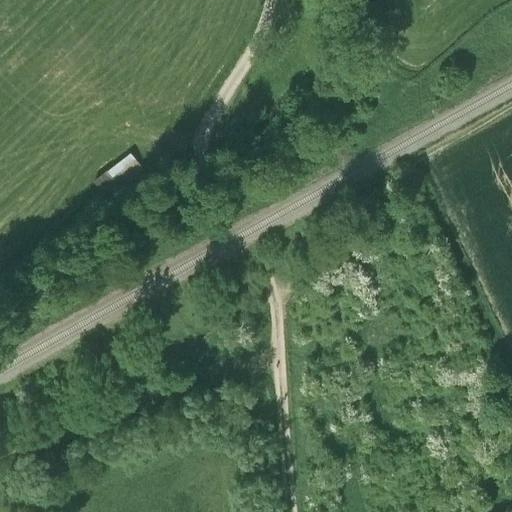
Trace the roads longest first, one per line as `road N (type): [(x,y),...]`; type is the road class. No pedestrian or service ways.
road 1 (track): [(265,277),(201,151),(206,123),(252,52),(270,0)]
road 2 (track): [(279,356),(178,382),(0,452)]
road 3 (track): [(274,304),(291,511)]
